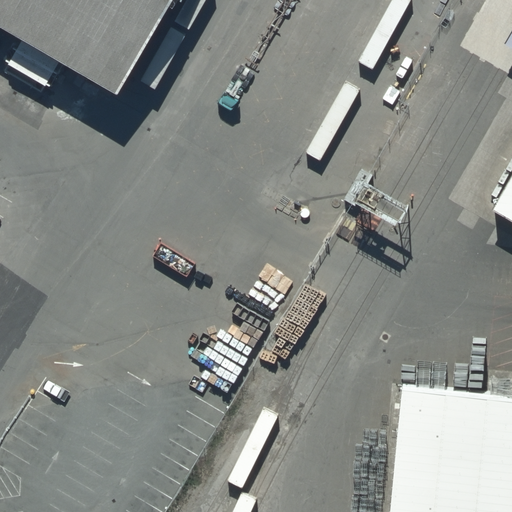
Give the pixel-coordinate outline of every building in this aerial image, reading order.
[(0,0),(105,61),(141,0),(0,0)] [(511,511),(511,32),(507,42),(511,45),(511,170),(491,207),(511,219),(511,389),(403,383),(388,511),(511,511)] [(342,118),(272,79),(232,151),(301,190),(342,118)] [(184,455),(157,431),(130,462),(156,486),(184,455)] [(120,471),(100,493),(120,511),(141,511),(152,500),(120,471)]
